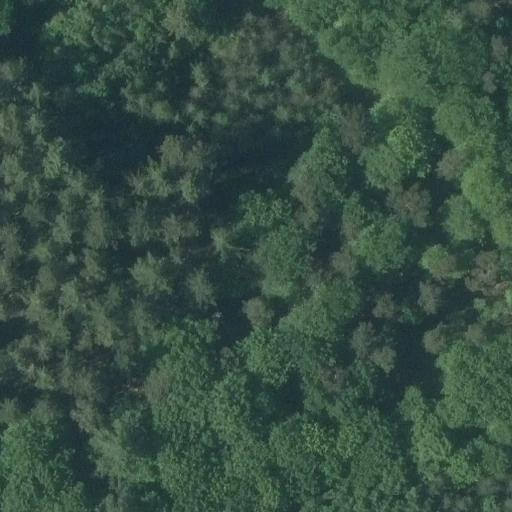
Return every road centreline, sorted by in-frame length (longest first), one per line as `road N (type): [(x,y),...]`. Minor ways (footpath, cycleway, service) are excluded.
road 1 (track): [(511,424),(252,438)]
road 2 (track): [(252,438),(0,440)]
